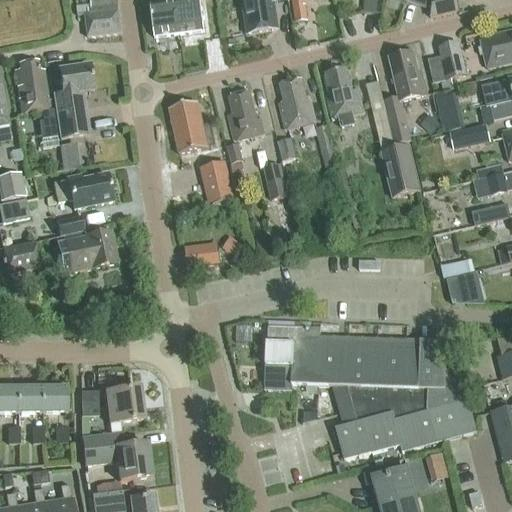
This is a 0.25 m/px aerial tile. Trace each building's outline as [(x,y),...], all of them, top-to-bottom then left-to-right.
[(272,5),(286,3),(286,0),(240,0),(246,36),(276,32),(272,5)] [(293,0),(297,23),(310,21),(306,0),(293,0)] [(427,11),(431,0),(401,0),(401,1),(427,11)] [(458,14),(455,0),(434,0),(434,8),(428,20),(458,14)] [(91,17),(85,17),(88,41),(121,37),(119,14),(118,14),(117,1),(90,4),(91,17)] [(174,5),(178,37),(203,34),(199,2),(174,5)] [(376,16),(377,4),(364,3),(363,15),(376,16)] [(153,40),(178,37),(174,5),(149,8),(153,40)] [(511,33),(479,41),(487,72),(511,65),(511,33)] [(458,46),(438,50),(440,60),(427,63),(433,87),(466,79),(458,46)] [(388,61),(399,106),(428,99),(422,75),(417,76),(412,56),(388,61)] [(20,76),(14,77),(20,118),(42,115),(43,124),(39,125),(41,141),(56,139),(52,114),(49,114),(43,72),(38,73),(37,64),(18,67),(20,76)] [(58,74),(61,97),(53,98),(60,142),(89,138),(82,95),(93,93),(89,69),(58,74)] [(330,122),(338,120),(340,131),(355,127),(352,117),(361,114),(357,93),(351,94),(345,71),(324,76),(329,98),(325,99),(330,122)] [(511,80),(507,82),(508,83),(485,89),(486,94),(482,95),(486,110),(490,109),(494,124),(511,120),(511,80)] [(284,133),(315,126),(310,104),(305,106),(300,83),(279,88),(283,105),(278,107),(284,133)] [(0,130),(9,129),(2,93),(0,93),(0,130)] [(233,145),(263,137),(258,116),(254,117),(248,95),(227,100),(231,116),(227,118),(233,145)] [(179,156),(214,148),(209,127),(201,129),(196,107),(175,112),(179,129),(173,130),(179,156)] [(389,131),(393,149),(410,144),(406,127),(389,131)] [(327,128),(315,131),(326,176),(338,173),(327,128)] [(489,145),(485,128),(450,136),(453,153),(489,145)] [(511,132),(501,135),(508,166),(511,164),(511,132)] [(295,161),(290,141),(277,145),(281,164),(295,161)] [(230,167),(241,164),(237,146),(226,149),(230,167)] [(391,202),(420,195),(409,148),(380,155),(391,202)] [(224,165),(203,170),(211,206),(232,201),(224,165)] [(477,182),(503,176),(500,167),(475,173),(477,182)] [(270,204),(287,200),(280,168),(263,172),(270,204)] [(501,177),(485,181),(490,199),(511,193),(511,174),(501,177)] [(0,203),(24,199),(20,176),(0,179),(0,203)] [(73,214),(112,206),(106,177),(80,183),(79,178),(66,181),(66,185),(52,187),(57,207),(71,204),(73,214)] [(28,222),(24,203),(0,207),(0,221),(1,227),(28,222)] [(506,207),(470,215),(474,229),(509,221),(506,207)] [(58,240),(83,235),(80,219),(54,224),(58,240)] [(110,235),(63,244),(56,245),(62,277),(116,267),(110,235)] [(190,245),(191,262),(203,261),(203,266),(223,265),(222,244),(190,245)] [(1,252),(6,278),(39,271),(33,245),(1,252)] [(511,265),(511,248),(506,250),(507,252),(497,254),(500,268),(511,265)] [(466,276),(463,264),(440,269),(443,281),(466,276)] [(477,276),(447,283),(450,299),(480,292),(477,276)] [(268,329),(267,346),(266,346),(264,394),(291,395),(291,388),(293,330),(268,329)] [(291,388),(317,389),(319,340),(319,331),(293,330),(291,388)] [(346,390),(347,341),(319,340),(317,389),(335,390),(346,390)] [(374,405),(376,341),(347,341),(346,390),(354,390),(353,404),(374,405)] [(403,392),(405,342),(376,341),(374,405),(394,406),(394,392),(403,392)] [(405,342),(403,392),(394,392),(394,406),(409,406),(410,392),(419,392),(420,345),(420,343),(405,342)] [(446,346),(446,345),(420,345),(419,392),(445,393),(445,376),(445,374),(446,346)] [(511,356),(496,361),(502,384),(511,381),(511,356)] [(346,390),(335,390),(346,430),(363,425),(385,419),(387,426),(393,425),(394,425),(392,417),(403,414),(405,422),(415,419),(425,416),(425,400),(451,401),(452,374),(445,374),(445,393),(419,392),(410,392),(409,406),(394,406),(374,405),(353,404),(354,390),(346,390)] [(439,412),(446,436),(474,428),(460,375),(452,374),(451,401),(425,400),(425,416),(429,415),(439,412)] [(0,415),(17,416),(17,391),(0,390),(0,415)] [(66,390),(41,391),(41,416),(66,415),(66,390)] [(41,416),(41,391),(17,391),(17,416),(41,416)] [(108,428),(118,426),(144,423),(140,391),(103,396),(108,428)] [(80,420),(98,419),(97,395),(79,395),(80,420)] [(511,408),(489,414),(503,467),(511,464),(511,408)] [(415,419),(424,450),(437,447),(448,444),(446,436),(439,412),(429,415),(425,416),(415,419)] [(424,450),(415,419),(405,422),(403,414),(392,417),(394,425),(393,425),(399,448),(401,456),(424,450)] [(372,456),(399,448),(393,425),(387,426),(385,419),(363,425),(372,456)] [(363,458),(372,456),(363,425),(346,430),(345,430),(335,432),(344,463),(363,458)] [(41,430),(30,430),(31,447),(42,447),(41,430)] [(66,430),(54,430),(55,447),(66,447),(66,430)] [(17,431),(6,431),(7,447),(17,447),(17,431)] [(121,436),(97,439),(80,441),(83,470),(117,465),(119,484),(151,480),(147,448),(122,451),(121,436)] [(446,455),(435,457),(440,479),(451,476),(446,455)] [(417,511),(406,471),(389,476),(388,472),(377,475),(363,478),(366,489),(373,487),(379,511),(417,511)] [(48,487),(46,474),(38,475),(40,488),(48,487)] [(38,475),(30,476),(32,489),(40,488),(38,475)] [(9,477),(1,479),(3,491),(11,490),(9,477)] [(71,511),(67,488),(58,490),(60,503),(42,506),(43,511),(71,511)] [(117,495),(90,498),(92,511),(155,511),(153,499),(134,501),(133,492),(117,495)] [(40,493),(31,494),(33,507),(15,510),(14,511),(43,511),(42,506),(40,493)] [(481,496),(470,498),(473,511),(484,508),(481,496)] [(13,497),(3,499),(5,511),(0,511),(14,511),(15,510),(13,497)]
